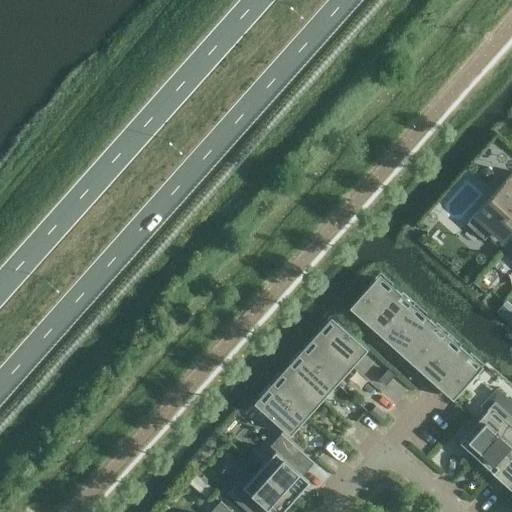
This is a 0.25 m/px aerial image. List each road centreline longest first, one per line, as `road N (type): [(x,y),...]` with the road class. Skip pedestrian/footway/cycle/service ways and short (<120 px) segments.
road 1 (trunk): [(0,390),(348,0)]
road 2 (trunk): [(257,0),(0,289)]
